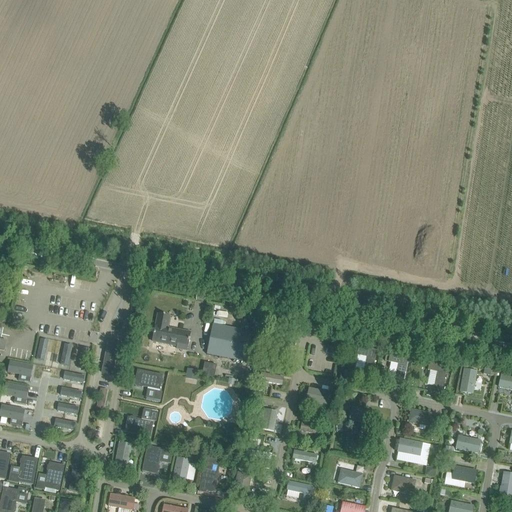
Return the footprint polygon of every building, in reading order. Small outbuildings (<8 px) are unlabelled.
[(155,326),(152,341),(177,346),(176,349),(187,351),(191,333),(167,329),(169,316),(158,314),(156,327),(155,326)] [(246,364),(250,343),(252,333),(213,325),(206,356),(246,364)] [(39,341),(36,361),(43,363),(47,343),(39,341)] [(109,342),(102,373),(112,375),(118,344),(109,342)] [(63,347),(59,366),(67,368),(71,349),(63,347)] [(371,376),(376,350),(359,347),(357,355),(366,357),(363,375),(364,375),(364,376),(364,378),(365,379),(366,379),(367,379),(368,379),(369,378),(370,377),(370,376),(371,376)] [(81,349),(77,368),(84,370),(90,351),(81,349)] [(403,383),(409,353),(405,352),(404,357),(390,354),(389,363),(398,364),(394,381),(395,382),(395,383),(395,384),(396,385),(397,386),(398,386),(399,386),(400,385),(401,384),(401,383),(403,383)] [(10,361),(7,373),(31,377),(33,365),(10,361)] [(215,377),(218,365),(204,362),(202,374),(215,377)] [(442,391),(447,365),(429,362),(428,370),(436,372),(433,390),(435,390),(434,391),(435,392),(435,393),(436,394),(437,394),(439,394),(440,393),(441,392),(441,391),(442,391)] [(473,395),(477,372),(463,369),(459,392),(473,395)] [(64,371),(63,378),(83,382),(84,375),(64,371)] [(138,371),(135,385),(137,386),(138,387),(141,388),(143,387),(159,390),(162,376),(138,371)] [(283,378),(261,374),(259,382),(282,387),(283,378)] [(511,390),(511,376),(501,374),(498,388),(511,390)] [(5,383),(3,395),(27,399),(29,387),(5,383)] [(62,387),(60,394),(61,394),(80,398),(81,391),(62,387)] [(97,410),(103,411),(107,390),(101,389),(97,410)] [(328,393),(308,389),(306,402),(326,406),(328,393)] [(59,404),(57,410),(76,414),(77,407),(59,404)] [(1,405),(0,412),(0,416),(23,421),(25,409),(1,405)] [(373,426),(376,413),(352,406),(349,420),(373,426)] [(274,432),(278,412),(265,410),(261,429),(274,432)] [(428,427),(430,413),(410,410),(408,423),(428,427)] [(55,418),(54,425),(73,429),(75,422),(55,418)] [(128,418),(125,432),(150,437),(152,423),(136,420),(135,418),(131,418),(130,418),(128,418)] [(321,435),(323,427),(301,422),(299,431),(321,435)] [(478,454),(481,441),(458,436),(455,449),(478,454)] [(352,437),(349,451),(374,455),(376,441),(352,437)] [(419,458),(422,444),(399,440),(396,453),(419,458)] [(127,468),(132,445),(119,442),(114,465),(127,468)] [(258,446),(249,445),(245,466),(270,471),(272,462),(255,459),(258,446)] [(147,446),(143,471),(157,474),(158,471),(159,470),(160,467),(159,465),(160,461),(161,453),(171,455),(173,448),(162,446),(162,449),(147,446)] [(315,463),(317,455),(293,451),(292,459),(315,463)] [(0,478),(5,479),(10,454),(0,452),(0,478)] [(21,465),(18,482),(33,485),(37,460),(22,457),(22,460),(21,460),(20,464),(21,465)] [(191,462),(177,459),(172,482),(186,485),(191,462)] [(205,463),(199,492),(206,493),(206,491),(208,491),(208,492),(212,493),(213,492),(214,492),(218,473),(211,472),(213,465),(205,463)] [(38,482),(36,489),(44,490),(45,488),(59,491),(64,467),(49,464),(49,466),(47,467),(46,471),(47,472),(45,483),(38,482)] [(474,485),(477,471),(454,466),(451,480),(474,485)] [(435,477),(435,467),(426,467),(425,476),(435,477)] [(363,475),(341,470),(338,483),(360,488),(363,475)] [(79,495),(83,474),(72,472),(68,493),(79,495)] [(511,497),(511,473),(503,472),(499,495),(511,497)] [(252,476),(238,473),(234,496),(247,499),(252,476)] [(416,481),(394,476),(391,490),(412,495),(416,481)] [(312,496),(313,487),(291,483),(289,491),(312,496)] [(4,488),(0,506),(0,511),(14,511),(16,509),(15,507),(16,502),(18,495),(27,497),(28,491),(19,489),(18,491),(4,488)] [(110,494),(108,506),(133,511),(135,498),(110,494)] [(42,511),(45,501),(34,499),(31,511),(42,511)] [(76,511),(78,504),(61,500),(58,511),(67,511),(68,511),(74,511),(76,511)] [(472,511),(474,505),(451,501),(448,511),(472,511)] [(364,511),(365,507),(342,503),(340,511),(364,511)]
